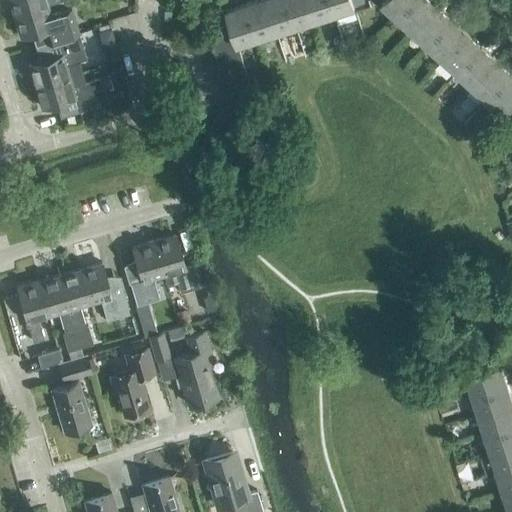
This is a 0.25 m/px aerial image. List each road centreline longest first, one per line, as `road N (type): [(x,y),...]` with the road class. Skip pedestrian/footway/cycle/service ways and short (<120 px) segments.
road 1 (residential): [(23,148),(141,117),(144,0)]
road 2 (residential): [(0,258),(172,206)]
road 3 (residential): [(45,480),(0,346)]
road 4 (residential): [(45,480),(173,444)]
